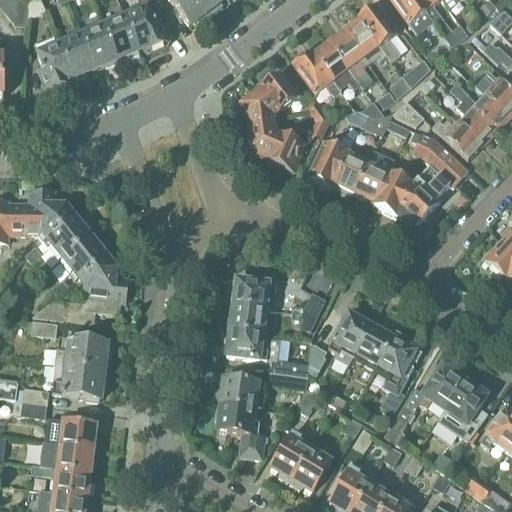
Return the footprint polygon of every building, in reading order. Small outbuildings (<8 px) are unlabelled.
[(0,0),(0,8),(9,0),(0,0)] [(9,0),(0,8),(0,11),(14,28),(14,16),(28,3),(28,0),(9,0)] [(47,17),(39,0),(28,0),(28,3),(26,31),(30,31),(30,25),(47,17)] [(53,0),(58,11),(68,6),(64,0),(53,0)] [(199,27),(211,17),(198,0),(165,0),(188,30),(196,24),(199,27)] [(227,0),(198,0),(211,17),(223,8),(221,6),(228,0),(227,0)] [(417,39),(433,27),(413,0),(388,0),(417,39)] [(432,11),(441,4),(438,0),(413,0),(433,27),(441,38),(448,32),(432,11)] [(460,0),(438,0),(441,4),(449,14),(463,4),(460,0)] [(14,16),(14,28),(14,30),(26,31),(28,3),(14,16)] [(487,21),(495,14),(488,5),(479,12),(487,21)] [(387,61),(392,68),(399,63),(387,46),(395,39),(374,10),(358,22),(387,61)] [(148,11),(125,21),(140,54),(143,53),(145,58),(147,58),(147,56),(165,49),(166,50),(168,49),(158,24),(154,26),(148,11)] [(501,39),(511,27),(511,23),(504,16),(490,28),(501,39)] [(104,30),(118,63),(127,60),(128,62),(138,58),(137,56),(140,54),(125,21),(104,30)] [(358,25),(343,36),(363,62),(368,70),(378,63),(380,66),(387,61),(358,22),(357,23),(358,25)] [(114,65),(118,63),(104,30),(82,39),(96,73),(104,69),(105,71),(115,67),(114,65)] [(468,40),(467,40),(459,30),(451,36),(459,47),(468,40)] [(343,36),(328,48),(363,94),(372,86),(364,73),(368,70),(363,62),(343,36)] [(60,49),(74,81),(76,84),(86,80),(85,78),(96,73),(82,39),(60,49)] [(328,48),(313,59),(341,96),(348,91),(351,96),(359,90),(362,94),(363,94),(328,48)] [(467,48),(457,57),(458,58),(464,64),(473,54),(467,48)] [(511,77),(511,63),(498,51),(497,53),(490,48),(483,56),(498,70),(501,67),(511,77)] [(68,84),(74,81),(60,49),(36,59),(42,73),(38,75),(48,99),(50,98),(52,97),(58,99),(64,96),(67,91),(69,90),(70,90),(68,84)] [(348,107),(341,96),(313,59),(309,62),(306,58),(291,68),(316,99),(326,91),(333,101),(341,112),(348,107)] [(417,70),(404,80),(412,91),(424,80),(417,70)] [(511,98),(488,76),(475,91),(507,121),(511,116),(511,98)] [(273,120),(275,121),(280,117),(279,116),(297,102),(279,79),(259,94),(262,97),(255,102),(269,120),(273,120)] [(412,91),(404,80),(390,92),(398,103),(412,91)] [(435,91),(428,84),(419,93),(426,100),(435,91)] [(450,94),(462,105),(494,135),(507,121),(475,91),(474,92),(482,99),(475,106),(456,88),(450,94)] [(389,98),(378,106),(384,114),(395,106),(389,98)] [(272,138),(279,136),(275,135),(274,122),(275,121),(273,120),(269,120),(255,102),(241,113),(245,117),(249,147),(246,153),(262,160),(266,152),(272,138)] [(315,105),(306,113),(315,124),(317,124),(325,117),(315,105)] [(464,119),(456,127),(481,149),(494,135),(462,105),(456,111),(464,119)] [(393,120),(416,131),(423,124),(406,107),(393,120)] [(373,108),(360,118),(368,122),(375,125),(383,122),(380,117),(373,108)] [(317,124),(315,124),(316,126),(316,128),(316,129),(317,129),(325,132),(330,123),(325,117),(317,124)] [(368,122),(363,132),(382,141),(393,120),(391,119),(390,120),(383,122),(375,125),(368,122)] [(467,164),(481,149),(456,127),(449,121),(442,127),(439,124),(432,131),(467,164)] [(316,129),(306,146),(316,151),(325,132),(317,129),(316,129)] [(266,152),(262,160),(270,163),(268,167),(291,177),(303,149),(283,140),(283,138),(279,136),(272,138),(266,152)] [(420,138),(411,159),(421,163),(429,171),(416,184),(437,203),(449,189),(452,192),(467,176),(434,146),(420,138)] [(324,146),(307,183),(331,194),(333,188),(348,157),(324,146)] [(369,168),(354,198),(373,208),(388,177),(393,165),(374,156),(369,168)] [(348,157),(333,188),(342,193),(341,196),(349,200),(351,197),(354,198),(369,168),(348,157)] [(373,208),(372,210),(394,222),(411,188),(388,177),(373,208)] [(394,222),(394,223),(396,224),(398,221),(412,234),(411,235),(413,237),(415,235),(414,234),(440,206),(437,203),(416,184),(411,188),(394,222)] [(42,241),(45,245),(74,221),(65,210),(53,210),(53,198),(29,198),(29,210),(9,210),(8,241),(42,241)] [(0,248),(8,248),(8,241),(9,210),(7,210),(7,207),(0,207),(0,248)] [(45,245),(61,265),(92,239),(83,228),(81,230),(74,221),(45,245)] [(484,266),(506,287),(507,285),(511,280),(511,238),(511,237),(484,266)] [(61,265),(77,284),(106,261),(99,253),(102,251),(92,239),(61,265)] [(44,258),(38,251),(26,261),(32,268),(44,258)] [(32,322),(92,329),(93,317),(118,320),(120,308),(123,309),(126,285),(114,283),(116,273),(106,261),(77,284),(72,289),(80,298),(82,296),(81,308),(53,305),(32,322)] [(232,310),(267,314),(269,299),(274,300),(275,289),(235,284),(234,293),(230,298),(230,302),(232,306),(232,310)] [(71,292),(65,285),(53,294),(59,301),(71,292)] [(310,298),(301,318),(314,324),(324,305),(310,298)] [(265,339),(267,314),(232,310),(230,320),(227,324),(226,329),(229,333),(229,335),(265,339)] [(309,335),(314,324),(301,318),(298,334),(309,335)] [(361,322),(355,322),(347,318),(327,353),(336,358),(334,361),(348,369),(353,359),(369,330),(366,328),(364,324),(361,322)] [(54,342),(55,329),(28,326),(26,339),(54,342)] [(377,372),(392,343),(391,342),(389,337),(385,335),(380,336),(369,330),(353,359),(377,372)] [(265,339),(229,335),(228,338),(224,342),(224,346),(227,351),(225,361),(269,367),(268,377),(306,383),(307,377),(308,367),(278,364),(281,341),(265,339)] [(56,355),(54,371),(107,377),(109,360),(105,360),(106,348),(104,348),(104,346),(92,345),(92,347),(58,342),(57,355),(56,355)] [(401,343),(395,344),(392,343),(377,372),(390,379),(386,385),(382,393),(389,396),(398,401),(400,398),(408,382),(403,379),(415,355),(407,351),(404,345),(401,343)] [(310,349),(308,367),(307,377),(315,382),(327,358),(310,349)] [(105,394),(107,377),(54,371),(52,386),(53,386),(51,398),(85,403),(85,405),(96,406),(96,404),(99,405),(100,393),(105,394)] [(424,397),(414,391),(383,442),(398,451),(405,440),(401,435),(417,409),(423,411),(426,413),(430,406),(444,415),(464,386),(461,384),(460,381),(455,377),(452,378),(442,371),(424,397)] [(305,395),(306,383),(268,377),(266,390),(305,395)] [(220,405),(219,410),(259,415),(263,389),(222,384),(221,395),(218,394),(217,404),(220,405)] [(0,404),(13,406),(45,410),(47,397),(16,393),(16,389),(0,386),(0,404)] [(464,386),(444,415),(436,427),(467,448),(487,420),(477,413),(485,400),(474,393),(474,390),(469,387),(466,388),(464,386)] [(318,402),(306,395),(296,413),(307,420),(318,402)] [(380,412),(390,418),(392,419),(404,401),(400,398),(398,401),(389,396),(380,412)] [(341,402),(333,397),(328,406),(336,410),(341,402)] [(11,418),(43,422),(45,410),(13,406),(11,418)] [(259,415),(219,410),(218,415),(215,414),(214,424),(217,425),(216,436),(241,439),(238,461),(260,464),(262,447),(266,447),(267,442),(256,441),(259,415)] [(493,446),(506,455),(511,446),(511,416),(511,418),(504,414),(486,439),(487,440),(481,448),(489,453),(493,446)] [(361,427),(352,421),(343,435),(353,441),(361,427)] [(47,424),(44,447),(54,448),(58,449),(92,453),(93,451),(95,450),(96,443),(94,442),(95,430),(57,425),(47,424)] [(373,439),(362,433),(351,452),(361,458),(373,439)] [(289,487),(311,449),(291,437),(281,453),(277,459),(277,460),(270,472),(280,478),(278,481),(289,487)] [(323,456),(311,449),(289,487),(300,494),(302,491),(311,497),(318,484),(319,485),(323,478),(322,478),(338,452),(329,446),(323,456)] [(41,457),(39,472),(54,474),(89,478),(90,474),(92,473),(93,467),(91,466),(92,453),(58,449),(54,448),(44,447),(42,447),(42,448),(41,457)] [(400,456),(390,450),(383,463),(393,469),(400,456)] [(350,471),(347,477),(340,489),(339,488),(336,494),(336,495),(329,507),(336,511),(353,511),(373,480),(374,479),(363,473),(368,464),(358,459),(351,471),(350,471)] [(412,461),(404,475),(415,481),(423,467),(412,461)] [(53,482),(52,496),(87,501),(87,498),(89,497),(90,491),(88,490),(89,478),(54,474),(39,472),(32,471),(31,479),(53,482)] [(452,484),(445,480),(441,477),(432,492),(443,498),(452,484)] [(381,511),(388,501),(394,493),(373,480),(353,511),(381,511)] [(466,493),(474,499),(483,486),(475,480),(466,493)] [(490,491),(483,486),(474,499),(482,504),(490,491)] [(388,501),(381,511),(409,511),(414,504),(394,493),(388,501)] [(38,496),(36,511),(85,511),(87,501),(52,496),(48,496),(48,497),(38,496)]
